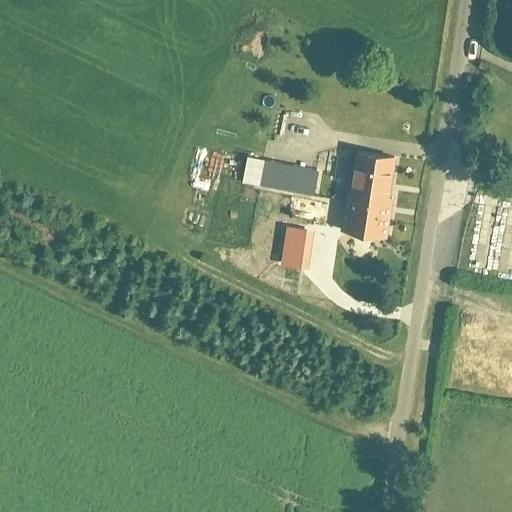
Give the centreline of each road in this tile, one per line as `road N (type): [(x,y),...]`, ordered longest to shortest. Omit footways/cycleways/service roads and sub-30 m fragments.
road 1 (residential): [(472,0),(389,511)]
road 2 (track): [(399,445),(350,433),(0,266)]
